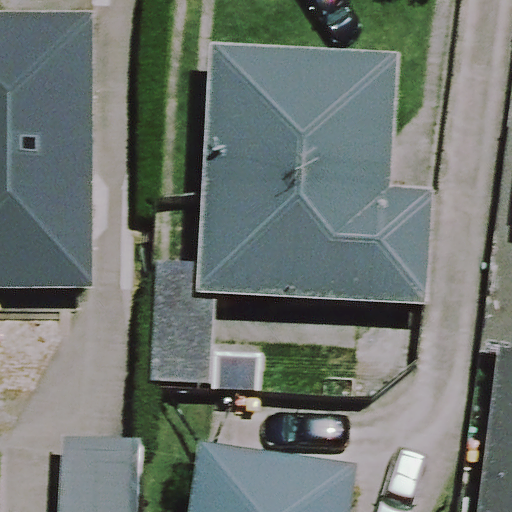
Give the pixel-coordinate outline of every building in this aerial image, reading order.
[(0,305),(80,308),(89,40),(0,37),(0,305)] [(379,82),(207,71),(191,312),(405,326),(413,211),(371,208),(379,82)] [(511,511),(511,260),(503,260),(478,511),(511,511)] [(339,511),(342,483),(185,466),(179,511),(339,511)] [(129,511),(130,472),(4,468),(2,511),(129,511)]
